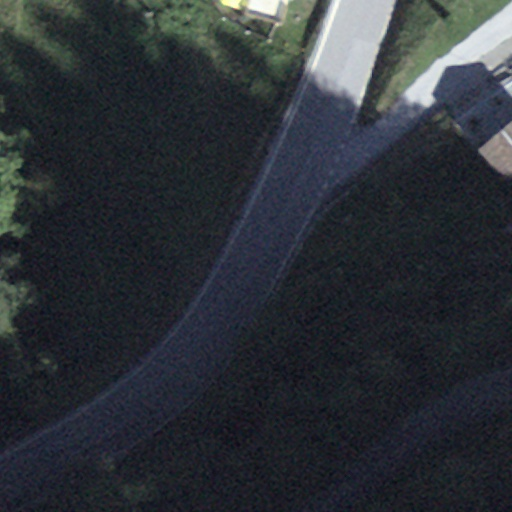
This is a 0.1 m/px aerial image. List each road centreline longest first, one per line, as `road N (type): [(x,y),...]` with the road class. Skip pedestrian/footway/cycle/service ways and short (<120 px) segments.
road 1 (tertiary): [(0,490),(144,404),(217,334),(312,159),(364,0)]
road 2 (unclassified): [(511,381),(412,439),(325,511)]
